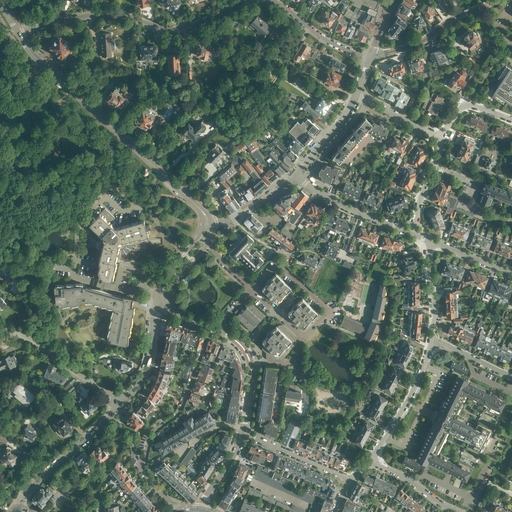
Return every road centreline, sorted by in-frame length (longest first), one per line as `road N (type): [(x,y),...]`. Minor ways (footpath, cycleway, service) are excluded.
road 1 (tertiary): [(194,203),(34,57),(18,33)]
road 2 (residential): [(18,33),(95,15),(175,29),(238,0)]
road 3 (residential): [(209,328),(178,412),(149,438),(139,462)]
road 4 (tertiary): [(16,511),(37,481),(109,418),(117,399)]
road 5 (residential): [(252,290),(277,264),(311,293),(326,313),(303,338)]
road 6 (tertiary): [(374,52),(413,45),(494,0)]
road 7 (residential): [(412,233),(335,202),(303,179)]
